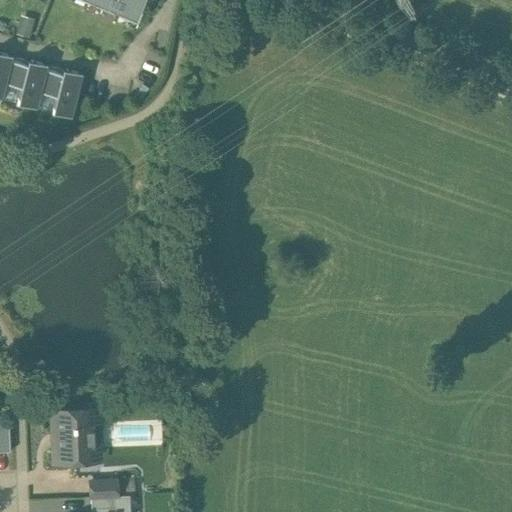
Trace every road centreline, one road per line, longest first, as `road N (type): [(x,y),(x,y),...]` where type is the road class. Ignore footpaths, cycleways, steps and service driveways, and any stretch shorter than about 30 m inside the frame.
road 1 (residential): [(511,83),(312,0)]
road 2 (residential): [(0,35),(102,63),(117,60),(134,46),(155,0)]
